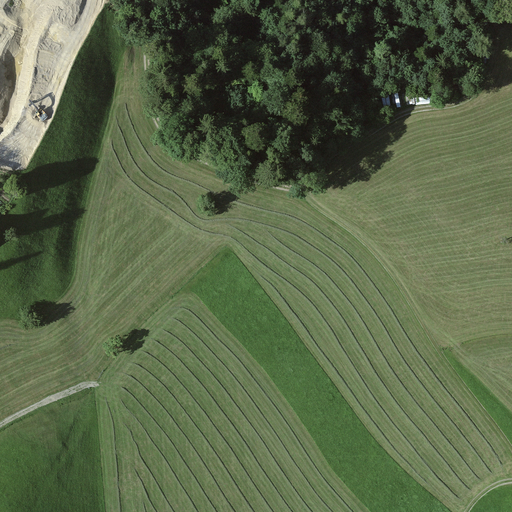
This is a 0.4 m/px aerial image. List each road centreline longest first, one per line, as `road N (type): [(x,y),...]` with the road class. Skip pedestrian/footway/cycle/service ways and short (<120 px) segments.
road 1 (track): [(136,0),(130,36),(147,90),(195,160),(309,195),(380,262),(511,448)]
road 2 (track): [(309,195),(318,166),(407,112),(465,106),(496,53),(499,0)]
